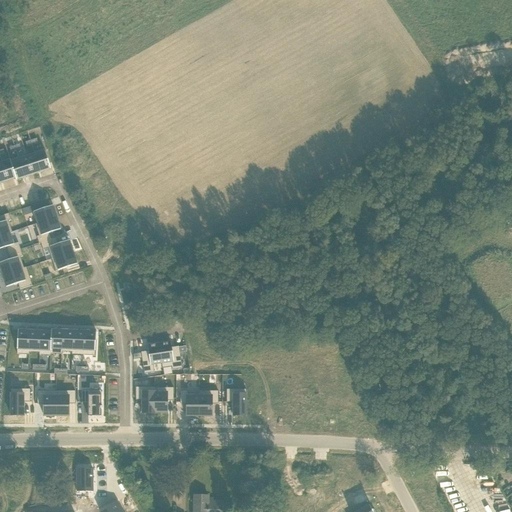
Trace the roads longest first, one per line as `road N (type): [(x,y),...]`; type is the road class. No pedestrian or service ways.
road 1 (residential): [(100,0),(90,5),(100,136),(84,181),(108,233),(140,235),(200,186),(358,111)]
road 2 (unclassified): [(122,442),(383,448)]
road 3 (residential): [(0,198),(56,181),(104,284)]
road 4 (unclassified): [(383,448),(511,452)]
road 5 (residential): [(389,83),(511,48)]
road 6 (residential): [(389,83),(301,0)]
